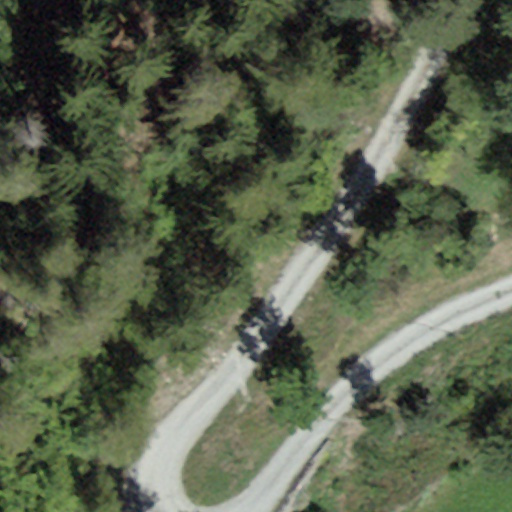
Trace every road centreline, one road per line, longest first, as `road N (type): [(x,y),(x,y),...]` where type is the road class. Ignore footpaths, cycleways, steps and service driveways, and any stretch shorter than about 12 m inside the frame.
road 1 (track): [(470,0),(382,175),(245,368),(171,445),(161,490),(177,511)]
road 2 (track): [(263,511),(318,438),(397,355),(479,301),(511,289)]
